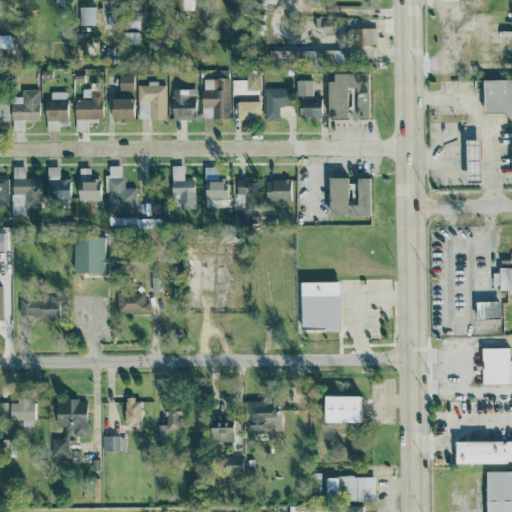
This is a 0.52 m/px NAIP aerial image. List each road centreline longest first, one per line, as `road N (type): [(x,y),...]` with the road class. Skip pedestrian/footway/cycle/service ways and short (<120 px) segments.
road 1 (secondary): [(406,0),(415,511)]
road 2 (residential): [(0,364),(413,356)]
road 3 (residential): [(0,147),(409,147)]
